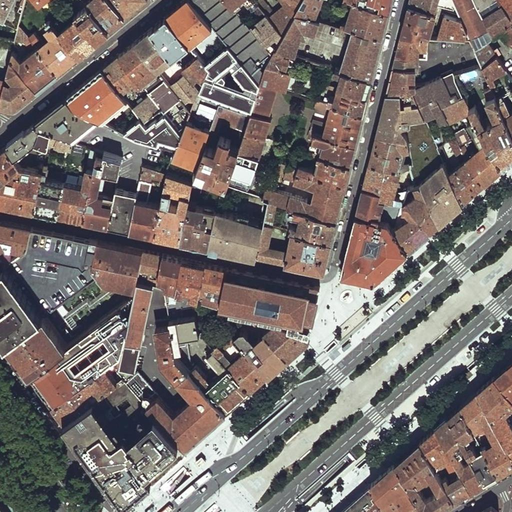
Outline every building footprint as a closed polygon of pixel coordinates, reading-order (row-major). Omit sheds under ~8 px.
[(0,0),(0,10),(20,20),(25,0),(0,0)] [(83,0),(86,3),(108,29),(116,23),(124,17),(109,0),(83,0)] [(109,0),(124,17),(133,9),(144,0),(109,0)] [(260,82),(192,0),(184,0),(177,6),(166,15),(194,50),(198,55),(209,67),(202,82),(199,89),(195,99),(191,109),(181,131),(162,107),(144,120),(152,130),(147,140),(175,148),(167,165),(193,173),(194,171),(205,142),(207,136),(218,104),(249,115),(250,111),(260,82)] [(192,0),(260,82),(260,80),(264,63),(272,51),(251,26),(232,4),(228,0),(192,0)] [(293,15),(284,5),(274,13),(263,0),(255,0),(258,3),(266,13),(282,33),(293,15)] [(280,0),(284,5),(293,15),(296,10),(301,0),(280,0)] [(301,0),(296,10),(316,16),(322,0),(301,0)] [(351,0),(356,1),(388,11),(390,0),(351,0)] [(427,35),(431,35),(432,33),(429,32),(437,4),(458,9),(454,0),(409,0),(408,9),(401,34),(427,35)] [(454,0),(458,9),(462,17),(469,32),(476,49),(489,40),(494,36),(476,0),(454,0)] [(476,0),(494,36),(511,24),(511,21),(498,0),(476,0)] [(511,0),(498,0),(511,21),(511,0)] [(388,11),(356,1),(349,23),(342,21),(340,14),(327,10),(323,13),(321,17),(382,36),(383,30),(386,19),(388,11)] [(108,29),(86,3),(74,13),(76,15),(96,40),(102,35),(108,29)] [(0,10),(0,14),(19,23),(20,20),(0,10)] [(274,48),(291,53),(294,47),(297,48),(299,43),(296,42),(303,28),(348,41),(340,68),(372,77),(377,57),(382,36),(321,17),(316,16),(296,10),(293,15),(282,33),(279,39),(275,45),(274,48)] [(274,48),(275,45),(269,38),(274,34),(279,39),(282,33),(266,13),(251,26),(272,51),(274,48)] [(469,32),(462,17),(444,14),(439,35),(467,38),(469,32)] [(96,40),(76,15),(59,30),(78,54),(87,47),(96,40)] [(151,28),(173,56),(186,46),(191,52),(194,50),(166,15),(158,22),(151,28)] [(59,30),(49,18),(46,21),(48,24),(47,25),(54,34),(44,42),(34,31),(29,35),(58,71),(68,62),(78,54),(59,30)] [(19,23),(14,41),(17,42),(18,40),(22,41),(23,40),(31,49),(20,58),(12,49),(10,56),(36,88),(47,79),(58,71),(29,35),(19,23)] [(511,27),(503,34),(511,45),(511,27)] [(135,41),(158,69),(170,59),(175,65),(178,62),(173,56),(151,28),(143,34),(135,41)] [(427,58),(427,35),(401,34),(398,46),(395,57),(419,58),(419,50),(425,50),(426,55),(424,56),(424,58),(427,58)] [(483,65),(499,54),(489,40),(476,49),(483,65)] [(127,47),(119,53),(143,84),(150,92),(162,107),(181,131),(191,109),(184,101),(172,86),(165,78),(161,72),(158,69),(135,41),(127,47)] [(264,63),(291,71),(294,64),(288,62),(291,53),(274,48),(272,51),(264,63)] [(102,68),(121,92),(134,82),(139,87),(143,84),(119,53),(110,61),(102,68)] [(483,65),(492,85),(496,82),(493,77),(503,70),(507,74),(509,72),(499,54),(483,65)] [(182,67),(187,73),(195,83),(197,78),(202,82),(209,67),(198,55),(182,67)] [(25,97),(36,88),(10,56),(6,73),(9,74),(10,72),(14,77),(10,85),(4,81),(0,95),(0,102),(13,106),(25,97)] [(394,62),(393,66),(415,67),(418,67),(419,58),(395,57),(394,62)] [(277,86),(286,89),(291,71),(264,63),(260,80),(277,86)] [(340,68),(335,66),(333,73),(340,75),(338,85),(367,94),(370,86),(372,77),(340,68)] [(386,92),(416,90),(416,85),(407,85),(407,79),(416,79),(415,67),(393,66),(390,79),(386,92)] [(84,82),(67,96),(74,104),(97,116),(103,119),(128,100),(121,92),(102,68),(84,82)] [(444,75),(445,78),(457,73),(456,69),(444,75)] [(172,86),(184,101),(191,96),(195,99),(199,89),(195,83),(187,73),(172,86)] [(444,75),(416,87),(416,90),(426,115),(427,119),(437,115),(440,122),(449,118),(443,105),(464,95),(457,76),(457,73),(445,78),(444,75)] [(250,111),(268,116),(277,86),(260,80),(260,82),(250,111)] [(338,85),(327,82),(325,87),(336,91),(335,96),(330,95),(329,98),(326,97),(324,101),(363,112),(365,103),(367,94),(338,85)] [(511,128),(498,97),(492,85),(484,90),(488,98),(486,99),(495,118),(485,122),(475,104),(470,106),(483,137),(504,165),(511,158),(511,157),(511,128)] [(408,117),(426,115),(416,90),(386,92),(383,104),(378,124),(376,132),(405,134),(404,131),(407,129),(408,128),(408,124),(408,117)] [(150,92),(133,107),(144,120),(162,107),(150,92)] [(467,158),(485,182),(495,173),(504,165),(483,137),(470,106),(464,95),(443,105),(449,118),(451,122),(465,115),(480,147),(473,153),(468,143),(471,141),(465,128),(455,133),(457,137),(467,158)] [(511,111),(511,112),(503,95),(498,97),(511,128),(511,111)] [(52,129),(72,136),(97,116),(74,104),(67,96),(50,109),(34,123),(52,129)] [(324,101),(320,100),(318,106),(329,110),(328,115),(326,121),(325,127),(313,123),(311,129),(355,143),(359,128),(363,112),(324,101)] [(218,104),(207,136),(214,139),(220,121),(244,129),(249,115),(218,104)] [(317,111),(328,115),(329,110),(318,106),(317,111)] [(244,131),(265,137),(272,117),(268,116),(250,111),(249,115),(244,129),(244,131)] [(314,118),(313,123),(325,127),(326,121),(314,118)] [(20,134),(6,145),(14,156),(37,141),(49,145),(50,141),(52,129),(34,123),(20,134)] [(52,129),(50,141),(72,148),(74,137),(72,136),(52,129)] [(355,143),(311,129),(308,137),(322,141),(320,149),(311,145),(310,151),(351,163),(353,153),(355,143)] [(238,149),(259,156),(265,137),(244,131),(239,145),(238,149)] [(215,145),(204,174),(227,182),(238,149),(239,145),(229,141),(230,136),(220,132),(215,145)] [(412,166),(410,161),(406,164),(401,163),(404,150),(408,149),(405,134),(376,132),(372,147),(369,162),(401,170),(408,167),(412,166)] [(473,192),(485,182),(467,158),(457,137),(450,141),(458,154),(460,154),(464,162),(452,169),(441,145),(439,146),(445,161),(464,201),(473,192)] [(211,144),(205,142),(194,171),(201,173),(211,144)] [(211,144),(201,173),(204,174),(215,145),(211,144)] [(14,156),(6,145),(0,150),(0,179),(1,181),(0,187),(0,200),(16,204),(35,208),(44,165),(46,156),(39,155),(38,164),(40,165),(39,169),(20,165),(14,156)] [(107,223),(114,194),(98,191),(103,170),(118,173),(122,156),(98,149),(94,168),(83,218),(95,221),(107,223)] [(248,189),(259,156),(238,149),(227,182),(248,189)] [(351,163),(310,151),(309,154),(322,159),(320,167),(319,171),(316,170),(313,167),(299,162),(298,168),(346,182),(348,173),(351,163)] [(464,201),(445,161),(420,183),(439,223),(451,212),(464,201)] [(402,205),(404,206),(406,199),(395,196),(401,170),(369,162),(365,175),(362,188),(380,192),(378,200),(385,201),(394,203),(402,205)] [(143,163),(141,174),(165,177),(166,170),(143,163)] [(298,168),(288,164),(285,176),(317,187),(314,200),(267,185),(264,196),(270,197),(280,200),(295,205),(337,218),(341,201),(346,182),(298,168)] [(64,181),(66,172),(63,171),(61,180),(47,177),(49,166),(44,165),(35,208),(46,210),(58,213),(64,181)] [(83,218),(94,168),(88,167),(84,185),(64,181),(58,213),(71,215),(83,218)] [(187,200),(192,179),(166,170),(165,177),(160,201),(155,233),(167,235),(179,238),(187,200)] [(155,233),(160,201),(148,199),(152,181),(148,180),(148,178),(140,177),(137,191),(130,224),(130,228),(142,230),(155,233)] [(434,227),(439,223),(420,183),(414,187),(418,194),(404,206),(410,207),(431,230),(434,227)] [(114,194),(107,223),(116,225),(117,221),(130,224),(137,191),(115,187),(114,194)] [(407,251),(393,229),(389,223),(380,220),(385,201),(378,200),(380,192),(362,188),(357,208),(341,272),(342,273),(374,280),(391,266),(407,251)] [(270,197),(266,215),(275,218),(278,206),(280,200),(270,197)] [(187,200),(179,238),(189,240),(197,202),(187,200)] [(280,200),(278,206),(294,211),(295,205),(280,200)] [(210,244),(218,206),(197,202),(189,240),(195,241),(210,244)] [(402,205),(394,203),(393,208),(395,210),(394,219),(398,219),(402,205)] [(291,224),(290,228),(293,229),(332,239),(334,229),(337,218),(295,205),(294,211),(291,224)] [(418,241),(431,230),(410,207),(404,206),(402,205),(398,219),(396,227),(393,229),(407,251),(418,241)] [(265,222),(266,218),(218,206),(210,244),(234,249),(258,254),(265,222)] [(266,218),(265,222),(274,224),(275,219),(275,218),(266,215),(266,218)] [(0,265),(5,263),(26,247),(31,225),(0,218),(0,265)] [(290,228),(291,224),(275,219),(274,224),(290,228)] [(332,239),(293,229),(288,248),(269,244),(274,224),(265,222),(258,254),(291,261),(324,268),(325,267),(328,253),(332,239)] [(5,263),(42,312),(45,310),(95,273),(97,271),(91,262),(95,262),(100,240),(65,233),(31,225),(26,247),(5,263)] [(91,262),(97,271),(95,273),(102,281),(135,289),(137,277),(144,249),(123,244),(100,240),(95,262),(91,262)] [(144,249),(137,277),(148,280),(149,275),(159,277),(164,253),(154,251),(144,249)] [(174,255),(164,253),(159,277),(157,283),(166,286),(176,290),(183,257),(174,255)] [(194,259),(183,257),(176,290),(192,295),(199,297),(206,262),(194,259)] [(217,264),(206,262),(199,297),(221,305),(228,267),(217,264)] [(42,312),(5,263),(0,265),(0,330),(2,333),(6,338),(42,312)] [(319,292),(320,286),(274,276),(228,267),(221,305),(223,306),(226,308),(257,314),(311,325),(319,292)] [(124,338),(141,342),(153,282),(148,280),(137,277),(135,289),(134,293),(124,338)] [(238,401),(250,390),(211,346),(209,348),(211,350),(209,353),(209,355),(223,371),(210,381),(196,365),(194,366),(191,362),(187,336),(199,333),(195,314),(184,316),(181,303),(193,300),(192,295),(176,290),(166,286),(170,317),(176,355),(226,412),(238,401)] [(48,396),(52,402),(110,359),(121,351),(124,338),(134,293),(67,341),(28,369),(48,396)] [(67,341),(45,310),(42,312),(6,338),(17,354),(28,369),(67,341)] [(311,325),(257,314),(255,327),(261,326),(265,330),(288,357),(308,339),(309,335),(311,325)] [(176,355),(170,317),(157,319),(158,325),(157,326),(163,360),(194,395),(184,403),(175,411),(159,394),(147,404),(160,418),(186,447),(207,428),(226,412),(176,355)] [(231,334),(229,333),(218,341),(207,329),(200,334),(211,346),(250,390),(259,382),(267,375),(231,334)] [(277,366),(288,357),(265,330),(250,343),(237,329),(231,334),(267,375),(277,366)] [(141,342),(124,338),(121,351),(110,359),(118,369),(135,373),(141,342)] [(351,343),(349,340),(342,347),(344,350),(351,343)] [(110,359),(52,402),(62,415),(64,418),(93,397),(122,376),(118,369),(110,359)] [(511,395),(511,365),(508,361),(501,368),(494,373),(511,395)] [(122,376),(135,390),(146,380),(138,371),(135,373),(118,369),(122,376)] [(511,420),(509,415),(505,409),(507,407),(511,402),(511,395),(494,373),(485,381),(477,389),(511,452),(511,420)] [(135,390),(144,400),(155,390),(146,380),(135,390)] [(507,468),(511,465),(511,452),(477,389),(469,396),(461,404),(480,440),(484,448),(498,474),(507,468)] [(175,457),(186,447),(160,418),(133,440),(129,435),(124,438),(93,397),(64,418),(66,422),(90,454),(94,460),(127,449),(151,478),(158,471),(175,457)] [(464,444),(469,453),(476,449),(473,443),(480,440),(461,404),(454,409),(448,414),(464,444)] [(484,481),(471,457),(465,460),(455,444),(461,441),(462,444),(464,444),(448,414),(441,421),(436,426),(460,469),(462,472),(472,489),(478,485),(484,481)] [(441,475),(448,471),(447,469),(445,470),(442,466),(438,465),(443,462),(444,463),(447,462),(452,471),(453,473),(460,469),(436,426),(428,432),(420,439),(441,475)] [(434,511),(442,508),(455,499),(441,475),(420,439),(408,450),(395,462),(418,499),(426,511),(434,511)] [(498,474),(484,448),(470,455),(471,457),(484,481),(490,478),(498,474)] [(138,490),(151,478),(127,449),(94,460),(124,501),(138,490)] [(383,472),(371,483),(389,511),(399,511),(418,499),(395,462),(383,472)] [(472,489),(462,472),(452,478),(448,471),(441,475),(455,499),(463,494),(472,489)] [(5,507),(8,511),(28,511),(18,498),(5,507)] [(0,511),(8,511),(5,507),(3,503),(0,499),(0,511)]
